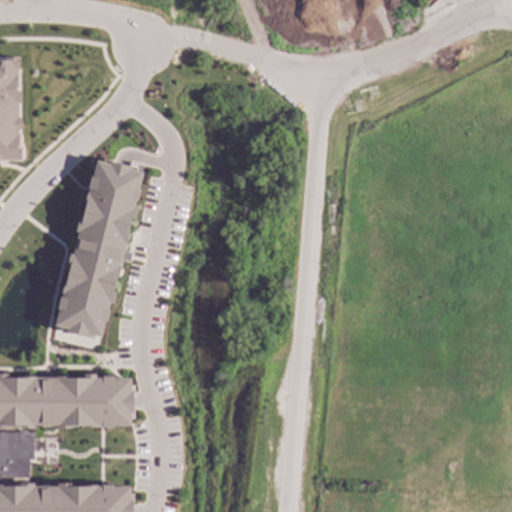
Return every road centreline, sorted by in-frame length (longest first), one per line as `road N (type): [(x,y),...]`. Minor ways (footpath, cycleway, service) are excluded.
road 1 (residential): [(285,511),(313,212),(317,73)]
road 2 (residential): [(0,224),(129,89),(142,36)]
road 3 (residential): [(142,36),(76,13),(0,11)]
